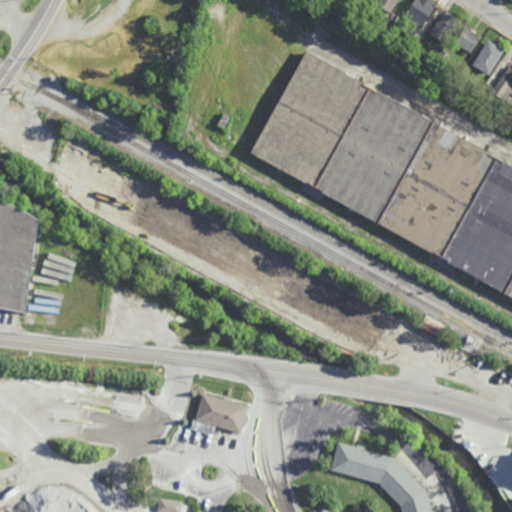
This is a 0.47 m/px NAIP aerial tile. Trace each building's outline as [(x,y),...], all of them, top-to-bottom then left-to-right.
[(399,0),(390,13),(386,10),(384,13),(378,9),(381,6),(375,2),(376,0),(399,0)] [(431,0),(429,3),(434,6),(435,7),(421,29),(412,23),(411,23),(413,19),(406,14),(406,13),(414,0),(431,0)] [(444,42),(430,34),(441,15),(443,12),(445,13),(450,15),(457,20),(444,42)] [(184,42),(175,40),(174,43),(165,40),(172,13),(182,16),(178,32),(186,34),(184,42)] [(470,29),(471,28),(473,29),(475,30),(476,31),(475,33),(480,36),(470,52),(469,54),(453,43),(454,42),(465,25),(466,26),(470,29)] [(414,49),(402,42),(409,29),(410,29),(422,36),(414,49)] [(488,74),(471,64),(487,39),(495,44),(497,45),(503,49),(502,52),(499,56),(497,59),(495,62),(488,74)] [(443,64),(437,60),(442,50),(449,54),(443,64)] [(511,298),(494,289),(460,270),(425,250),(391,231),(356,212),(322,193),(319,199),(305,191),(308,185),(280,169),(252,153),(266,127),(281,101),(308,51),(511,165),(511,298)] [(511,95),(509,93),(508,95),(511,97),(508,103),(490,91),(500,77),(500,76),(501,77),(508,66),(511,68),(511,76),(508,82),(509,83),(511,81),(511,95)] [(489,92),(482,87),(492,72),(498,76),(499,77),(489,92)] [(166,135),(145,124),(153,109),(173,120),(166,135)] [(226,130),(217,125),(224,113),(233,118),(226,130)] [(98,153),(97,154),(91,150),(89,150),(85,156),(72,149),(73,146),(67,143),(66,143),(68,139),(64,137),(68,130),(101,147),(98,153)] [(297,258),(146,189),(129,226),(226,270),(236,247),(291,272),(297,258)] [(26,314),(0,309),(0,197),(33,216),(38,219),(26,314)] [(278,303),(373,348),(391,310),(295,265),(278,303)] [(441,335),(440,338),(430,332),(429,335),(426,333),(427,331),(420,327),(422,323),(426,315),(427,315),(446,326),(441,335)] [(241,433),(239,433),(224,429),(220,428),(215,426),(214,431),(213,435),(191,429),(191,428),(194,419),(196,420),(203,394),(248,407),(241,433)] [(403,511),(401,504),(380,482),(331,468),(339,444),(394,456),(426,490),(432,511),(403,511)] [(192,495),(157,488),(154,487),(157,472),(195,480),(192,495)] [(157,511),(159,499),(182,503),(180,511),(157,511)]
